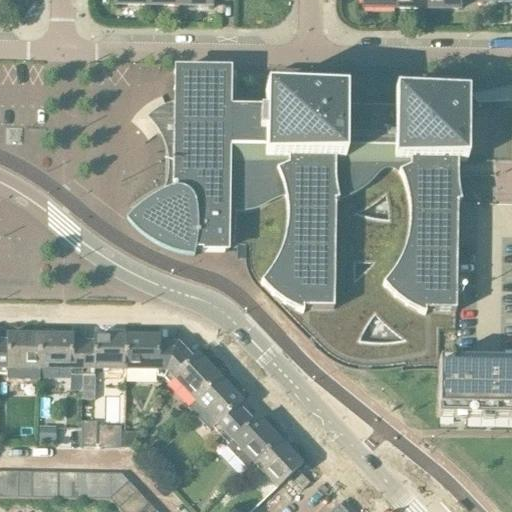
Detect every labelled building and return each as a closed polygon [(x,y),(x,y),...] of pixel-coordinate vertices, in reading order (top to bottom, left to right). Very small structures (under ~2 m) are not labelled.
[(393,10),(393,0),(360,0),(360,10),(393,10)] [(424,10),(424,0),(393,0),(393,10),(424,10)] [(424,0),(424,10),(460,11),(459,0),(424,0)] [(259,285),(272,298),(286,308),(302,315),(302,311),(332,312),(333,208),(334,204),(338,203),(337,202),(350,196),(361,189),(371,180),(376,174),(381,171),(387,169),(393,171),(397,174),(397,175),(404,191),(407,208),(408,225),(405,242),(400,258),(392,274),(381,287),(394,300),(408,310),(424,317),(424,313),(453,313),(454,313),(454,303),(456,205),(459,205),(457,192),(457,188),(456,179),(456,164),(456,163),(466,163),(467,90),(453,77),(407,76),(407,75),(275,73),(275,91),(265,91),(264,110),(226,109),(226,72),(176,72),(175,113),(171,115),(167,119),(167,125),(170,129),(175,131),(174,192),(156,199),(140,208),(126,221),(140,235),(156,246),(174,253),(193,257),(194,253),(224,253),(224,213),(242,213),(252,212),(262,207),(272,202),(284,199),(284,200),(286,218),(284,236),(279,254),(270,271),(259,285)] [(511,87),(470,95),(477,102),(511,102),(511,87)] [(37,370),(38,338),(7,338),(7,336),(6,336),(6,342),(0,342),(0,375),(8,375),(8,369),(37,370)] [(81,376),(82,344),(71,344),(71,337),(70,337),(70,338),(38,338),(37,370),(70,370),(70,376),(81,376)] [(124,371),(124,339),(94,339),(94,338),(93,338),(92,344),(82,344),(81,376),(94,376),(94,370),(124,371)] [(163,378),(177,344),(157,344),(157,338),(156,338),(156,339),(124,339),(124,371),(157,371),(157,378),(163,378)] [(195,402),(218,380),(196,358),(197,357),(196,356),(192,360),(177,344),(163,378),(169,384),(173,379),(195,402)] [(453,362),(438,361),(437,419),(511,420),(511,370),(453,370),(453,363),(453,362)] [(220,438),(244,415),(237,407),(241,403),(241,402),(240,403),(218,380),(195,402),(217,425),(212,429),(220,438)] [(255,465),(277,443),(256,420),(257,419),(256,418),(252,423),(244,415),(220,438),(228,446),(233,442),(255,465)] [(81,424),(81,448),(94,448),(95,424),(81,424)] [(54,430),(38,430),(38,443),(54,443),(54,430)] [(270,493),(299,466),(277,443),(255,465),(265,475),(259,481),(270,493)] [(3,474),(2,500),(16,500),(16,474),(3,474)] [(29,500),(30,474),(16,474),(16,500),(29,500)] [(42,500),(42,474),(30,474),(29,500),(42,500)] [(42,474),(42,500),(56,500),(56,475),(42,474)] [(56,475),(56,500),(70,501),(70,475),(56,475)] [(70,475),(70,501),(82,501),(83,475),(70,475)] [(83,475),(82,501),(96,501),(96,475),(83,475)] [(109,502),(127,484),(120,476),(96,475),(96,501),(108,501),(109,502)] [(127,484),(109,502),(118,511),(137,494),(127,484)] [(118,511),(136,511),(146,503),(137,494),(118,511)] [(154,511),(146,503),(136,511),(154,511)]
